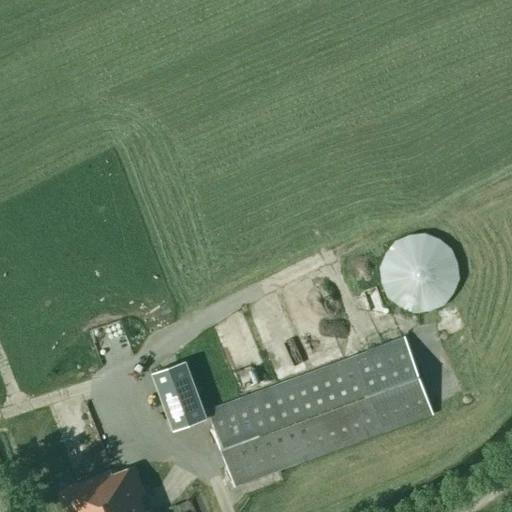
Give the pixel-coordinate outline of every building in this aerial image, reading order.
[(323,216),(334,224),(345,228),(357,227),(368,223),(377,215),(383,205),(385,193),(383,182),(378,172),(370,164),(360,159),(349,157),(337,159),(325,166),(317,177),(314,191),(316,204),(323,216)] [(427,234),(420,233),(413,234),(407,236),(401,239),(395,243),(390,247),(386,253),(383,259),(382,266),(381,273),(382,279),(383,286),(386,291),(386,292),(390,298),(395,302),(401,306),(407,309),(413,311),(420,312),(427,311),(434,309),(440,306),(445,303),(450,298),(454,292),(457,286),(459,279),(459,273),(459,266),(457,259),(454,253),(450,247),(445,243),(440,239),(434,236),(427,234)] [(96,349),(109,349),(108,333),(95,333),(96,349)] [(404,338),(287,381),(206,411),(234,485),(432,412),(404,338)] [(208,407),(227,400),(210,355),(192,362),(208,407)] [(206,417),(185,360),(151,373),(172,430),(206,417)] [(64,511),(151,511),(134,466),(112,474),(110,470),(64,488),(63,484),(58,486),(59,490),(57,491),(64,511)]
